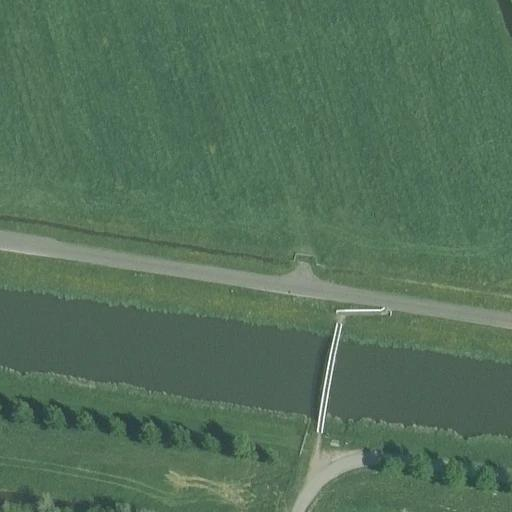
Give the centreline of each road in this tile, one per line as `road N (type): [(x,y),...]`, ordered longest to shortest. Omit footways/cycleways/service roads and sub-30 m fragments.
road 1 (unclassified): [(0,245),(390,304)]
road 2 (unclassified): [(511,481),(374,459),(332,471)]
road 3 (unclassified): [(511,322),(390,304)]
